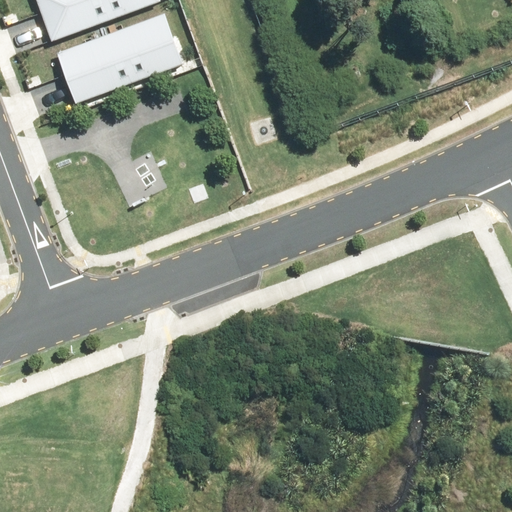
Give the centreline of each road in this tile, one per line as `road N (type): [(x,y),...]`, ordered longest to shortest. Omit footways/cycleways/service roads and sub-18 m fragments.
road 1 (residential): [(285,229),(53,315)]
road 2 (residential): [(285,229),(483,144)]
road 3 (residential): [(0,169),(53,315)]
